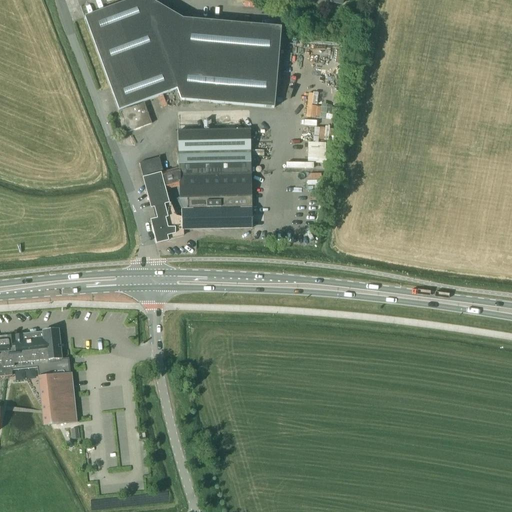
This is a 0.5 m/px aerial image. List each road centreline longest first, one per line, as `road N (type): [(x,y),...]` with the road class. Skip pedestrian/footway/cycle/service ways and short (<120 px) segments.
road 1 (primary): [(511,306),(335,282),(150,272)]
road 2 (primary): [(152,288),(324,293),(511,318)]
road 3 (unclassified): [(150,272),(145,235),(58,0)]
road 4 (tertiary): [(197,511),(167,407),(152,288)]
road 5 (primary): [(0,297),(152,288)]
road 6 (primary): [(150,272),(0,283)]
